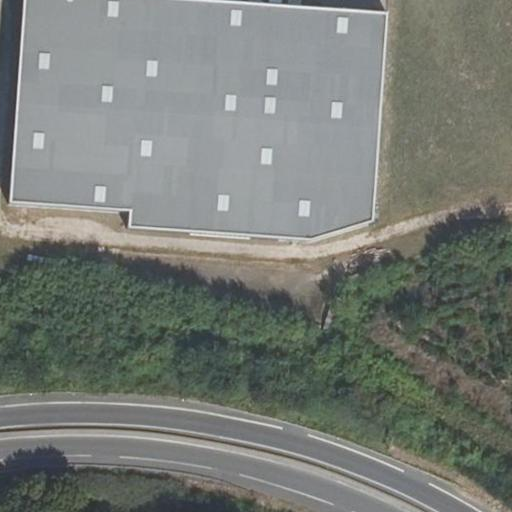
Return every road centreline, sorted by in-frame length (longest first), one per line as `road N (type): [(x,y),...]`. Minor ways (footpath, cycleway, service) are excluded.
road 1 (trunk): [(451,511),(327,457),(209,426),(94,416),(0,420)]
road 2 (trunk): [(0,454),(96,448),(210,462),(268,474),(368,511)]
